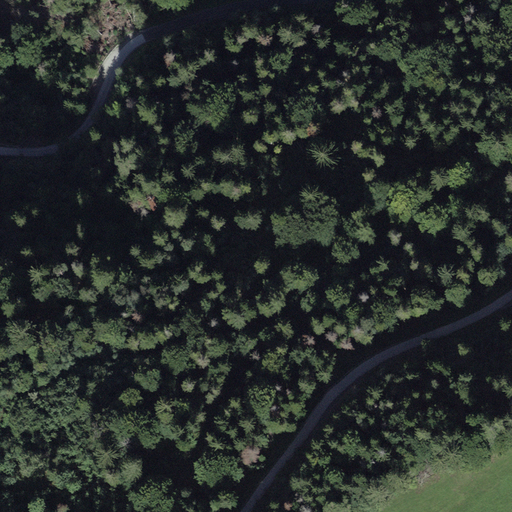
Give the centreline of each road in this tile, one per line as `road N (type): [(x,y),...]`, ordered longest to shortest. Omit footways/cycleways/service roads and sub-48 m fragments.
road 1 (track): [(0,152),(72,142),(143,32),(255,1),(303,0)]
road 2 (track): [(511,294),(360,368),(240,511)]
